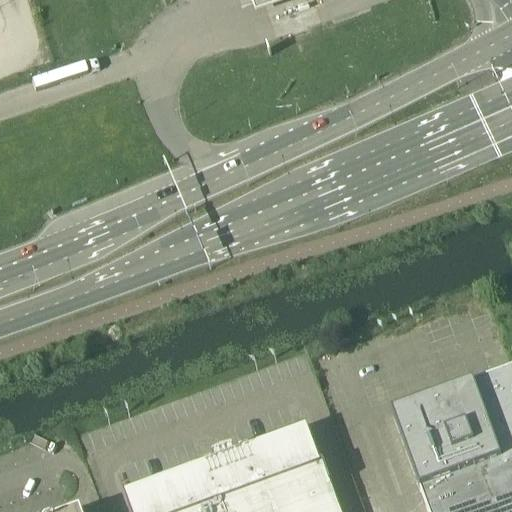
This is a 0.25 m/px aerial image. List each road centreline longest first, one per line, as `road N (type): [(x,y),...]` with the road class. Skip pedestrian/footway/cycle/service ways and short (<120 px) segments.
road 1 (secondary): [(511,41),(252,167),(0,272)]
road 2 (secondary): [(0,322),(511,108)]
